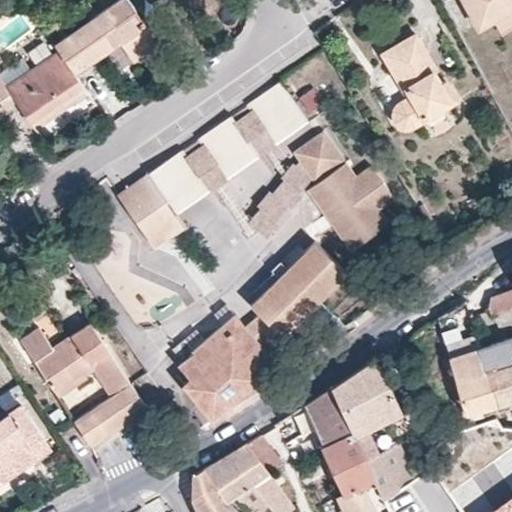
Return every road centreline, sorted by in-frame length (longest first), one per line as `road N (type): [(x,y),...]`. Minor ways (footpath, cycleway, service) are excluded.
road 1 (residential): [(511,250),(456,277),(163,470)]
road 2 (residential): [(287,28),(0,225)]
